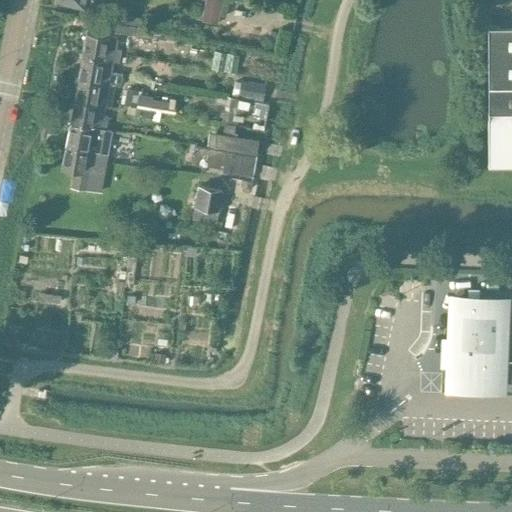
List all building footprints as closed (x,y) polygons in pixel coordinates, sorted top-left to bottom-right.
[(205,6),(202,21),(217,24),(220,10),(205,6)] [(113,23),(138,27),(139,18),(114,14),(113,23)] [(110,23),(109,31),(132,35),(133,27),(110,23)] [(511,24),(486,25),(487,115),(486,115),(487,163),(511,162),(511,24)] [(115,47),(117,37),(86,31),(82,54),(113,60),(118,61),(120,48),(115,47)] [(111,71),(113,60),(82,54),(78,78),(114,85),(119,86),(122,73),(111,71)] [(110,107),(114,85),(78,78),(74,100),(105,106),(110,107)] [(238,96),(262,100),(265,85),(240,80),(238,96)] [(218,94),(216,102),(227,104),(225,117),(237,119),(239,106),(249,108),(251,100),(229,96),(218,94)] [(168,107),(169,101),(139,96),(137,106),(176,112),(176,108),(168,107)] [(103,115),(105,106),(74,100),(70,122),(105,128),(108,116),(103,115)] [(255,100),(254,107),(255,107),(254,113),(258,114),(258,116),(265,117),(268,103),(255,100)] [(128,105),(125,118),(138,120),(139,116),(152,118),(153,110),(140,108),(128,105)] [(70,122),(65,145),(97,151),(107,153),(111,130),(105,128),(70,122)] [(65,145),(61,168),(73,171),(70,186),(99,192),(107,153),(97,151),(65,145)] [(196,146),(193,165),(222,170),(222,172),(252,177),(255,156),(196,146)] [(196,205),(194,218),(217,222),(220,209),(223,190),(199,186),(196,205)] [(443,338),(442,365),(449,366),(448,387),(451,387),(498,389),(498,381),(511,381),(511,297),(507,297),(507,301),(501,301),(478,300),(478,291),(468,290),(468,299),(455,299),(453,338),(443,338)]
